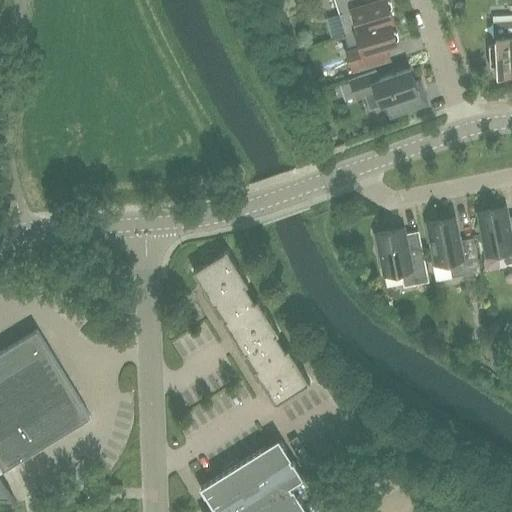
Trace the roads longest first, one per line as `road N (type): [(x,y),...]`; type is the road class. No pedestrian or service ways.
road 1 (residential): [(156,511),(146,226)]
road 2 (unclassified): [(24,238),(10,167),(20,0)]
road 3 (tertiary): [(146,226),(236,214),(307,190)]
road 4 (residential): [(365,169),(375,189),(402,200),(511,177)]
road 5 (residential): [(467,133),(423,0)]
road 6 (tertiary): [(24,238),(146,226)]
